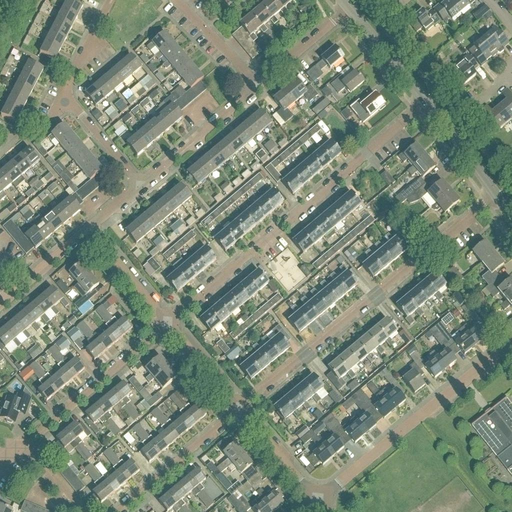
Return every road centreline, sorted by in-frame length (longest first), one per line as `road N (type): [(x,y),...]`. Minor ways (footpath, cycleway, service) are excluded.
road 1 (residential): [(426,104),(166,323)]
road 2 (residential): [(239,408),(495,195)]
road 3 (unclassified): [(315,500),(511,342)]
road 4 (residential): [(166,323),(0,468)]
road 5 (residential): [(119,511),(239,408)]
road 6 (residential): [(139,186),(256,86)]
road 7 (tertiary): [(426,104),(346,9)]
road 8 (residential): [(166,323),(88,229)]
